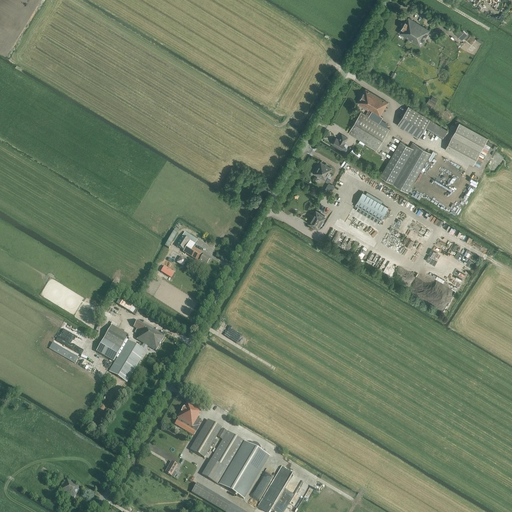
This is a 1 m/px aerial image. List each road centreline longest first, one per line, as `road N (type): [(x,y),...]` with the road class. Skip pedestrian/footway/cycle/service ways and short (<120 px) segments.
road 1 (tertiary): [(97,511),(385,0)]
road 2 (track): [(503,511),(202,326)]
road 3 (unknown): [(466,167),(390,127),(395,107),(344,72)]
road 4 (unknown): [(333,220),(353,189),(379,198),(393,211),(371,247)]
road 5 (unknown): [(309,480),(207,413)]
